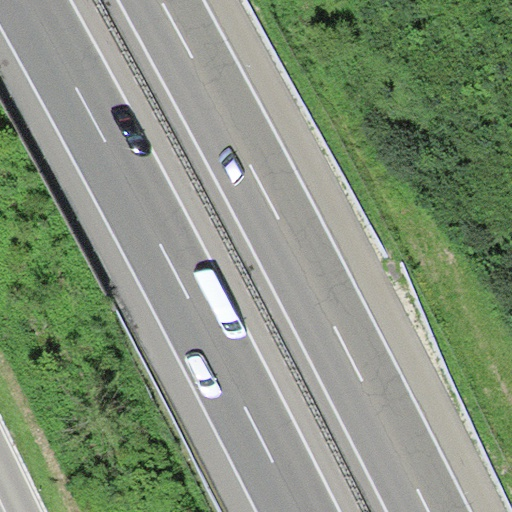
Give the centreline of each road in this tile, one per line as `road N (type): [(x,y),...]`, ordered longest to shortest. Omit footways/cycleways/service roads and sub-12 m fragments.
road 1 (motorway): [(26,0),(298,511)]
road 2 (motorway): [(428,511),(159,0)]
